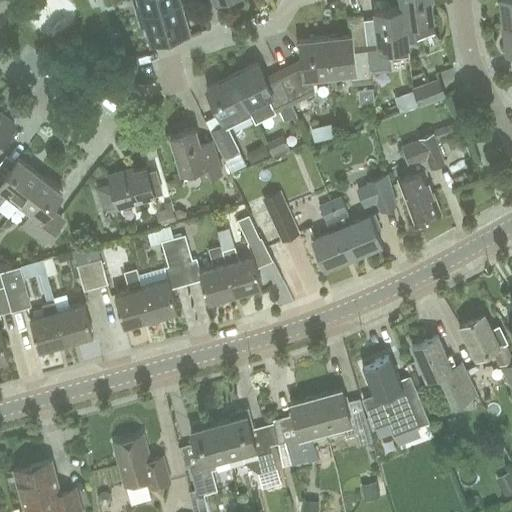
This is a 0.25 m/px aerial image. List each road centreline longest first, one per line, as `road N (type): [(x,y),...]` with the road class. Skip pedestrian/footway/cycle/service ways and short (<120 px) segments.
road 1 (tertiary): [(0,412),(280,335),(395,288),(511,226)]
road 2 (residential): [(0,59),(38,90),(49,114),(95,140),(139,95),(165,87),(190,50),(279,21),(293,0)]
road 3 (residential): [(511,140),(470,58),(462,0)]
